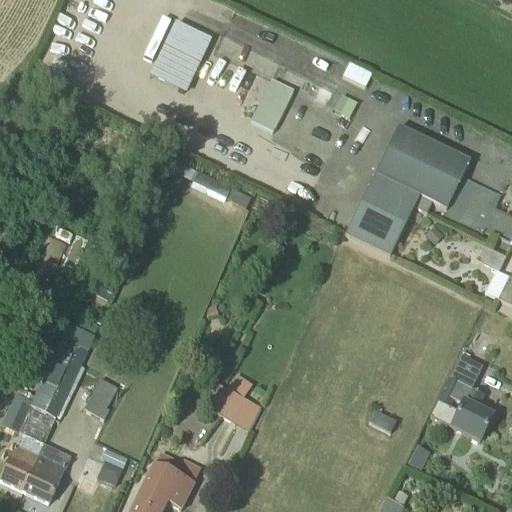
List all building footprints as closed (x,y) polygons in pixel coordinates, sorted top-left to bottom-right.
[(182,94),(206,39),(168,22),(144,78),(182,94)] [(372,77),(349,65),(342,80),(344,80),(365,91),(370,81),(372,77)] [(290,98),(268,87),(248,130),(271,140),(290,98)] [(389,261),(412,212),(426,218),(431,206),(446,213),(443,220),(482,238),(485,233),(511,246),(511,243),(511,219),(495,211),(501,197),(463,178),(470,164),(398,129),(346,241),(389,261)] [(224,201),(230,186),(195,173),(189,187),(224,201)] [(243,209),(250,200),(233,188),(226,197),(243,209)] [(224,226),(243,228),(245,205),(219,203),(217,216),(225,217),(224,226)] [(434,231),(425,240),(432,248),(441,239),(434,231)] [(496,275),(499,276),(507,261),(485,250),(477,265),(496,275)] [(511,275),(497,304),(511,310),(511,275)] [(87,355),(60,342),(33,399),(30,405),(31,406),(30,410),(54,421),(87,355)] [(482,370),(460,359),(449,382),(448,382),(429,421),(479,445),(492,420),(476,412),(483,399),(471,393),(482,370)] [(236,377),(226,391),(243,403),(253,389),(236,377)] [(218,389),(206,413),(234,428),(247,405),(218,389)] [(91,395),(81,414),(103,426),(113,406),(91,395)] [(17,438),(30,410),(31,406),(30,405),(15,399),(1,430),(17,438)] [(0,484),(22,495),(44,448),(21,438),(0,481),(0,484)] [(44,448),(22,495),(48,508),(70,461),(44,448)] [(419,472),(426,454),(412,448),(405,466),(419,472)] [(105,453),(100,464),(122,473),(127,462),(105,453)] [(153,468),(140,495),(131,511),(162,511),(165,507),(176,511),(179,511),(200,472),(182,463),(180,467),(159,456),(153,468)] [(387,502),(381,511),(402,511),(403,511),(387,502)]
